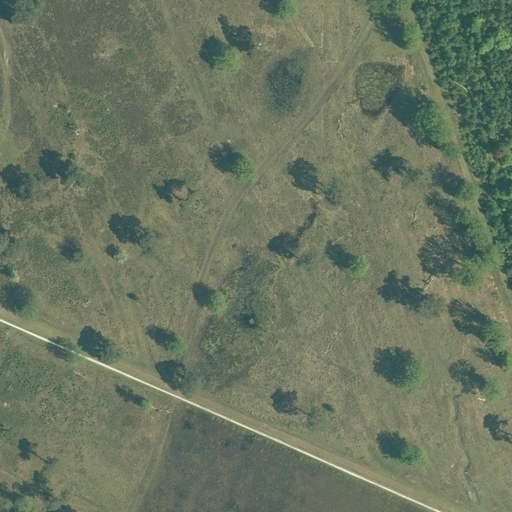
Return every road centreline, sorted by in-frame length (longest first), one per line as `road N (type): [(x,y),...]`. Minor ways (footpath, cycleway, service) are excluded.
road 1 (track): [(0,310),(460,511)]
road 2 (track): [(406,0),(511,295)]
road 3 (track): [(175,396),(129,511)]
